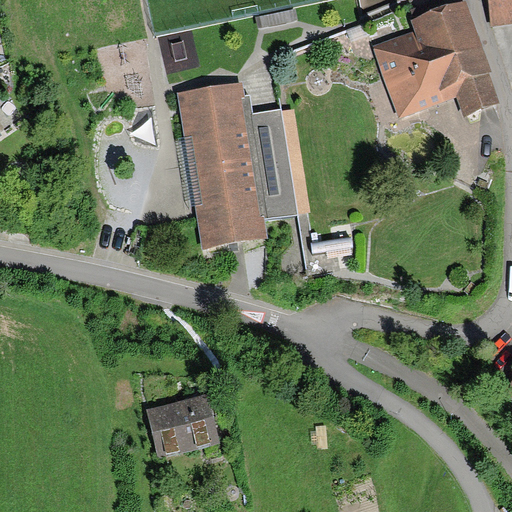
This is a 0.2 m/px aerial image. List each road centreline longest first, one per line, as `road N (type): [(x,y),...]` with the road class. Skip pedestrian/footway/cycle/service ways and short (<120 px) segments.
road 1 (residential): [(0,256),(242,311),(313,344)]
road 2 (residential): [(483,511),(474,483),(442,442),(313,344)]
road 3 (residential): [(511,466),(477,425),(416,379),(323,331)]
road 4 (residential): [(323,331),(346,315),(444,334),(475,332),(497,317),(511,287)]
road 5 (residential): [(511,131),(473,0)]
